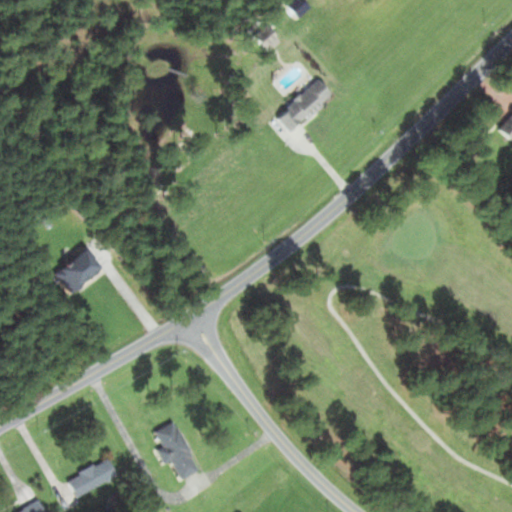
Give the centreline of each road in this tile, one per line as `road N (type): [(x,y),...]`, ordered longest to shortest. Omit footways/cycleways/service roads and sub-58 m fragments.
road 1 (secondary): [(0,428),(194,315),(356,190),(511,38)]
road 2 (residential): [(353,511),(281,441),(194,315)]
